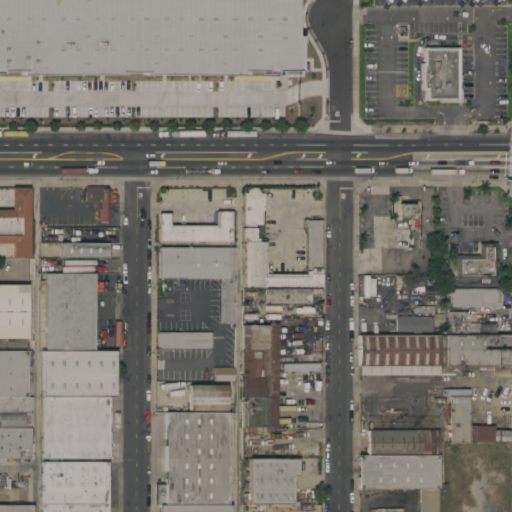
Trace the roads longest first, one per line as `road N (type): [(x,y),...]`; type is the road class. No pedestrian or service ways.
road 1 (tertiary): [(138,511),(138,157)]
road 2 (tertiary): [(340,158),(340,511)]
